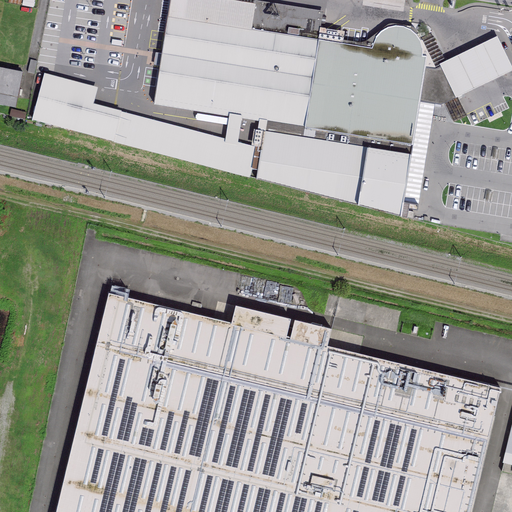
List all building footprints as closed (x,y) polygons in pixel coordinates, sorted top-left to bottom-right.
[(319,15),(218,0),(168,0),(159,62),(153,104),(266,120),(267,111),(303,117),(315,39),(319,15)] [(315,39),(303,117),(303,129),(410,147),(417,101),(422,66),(423,60),(419,59),(419,54),(419,48),(416,43),(413,38),(410,34),(405,31),(401,30),(394,29),(389,29),(385,30),(381,32),(377,36),(374,40),(372,45),(371,50),(315,39)] [(422,66),(417,101),(444,106),(511,72),(511,66),(498,37),(440,66),(436,68),(422,66)] [(20,74),(0,69),(0,107),(12,110),(20,74)] [(65,80),(42,74),(29,123),(112,144),(120,113),(124,96),(65,80)] [(120,113),(112,144),(246,178),(254,148),(120,113)] [(407,156),(263,131),(254,180),(396,218),(407,156)] [(471,511),(501,387),(329,347),(332,327),(236,304),(231,324),(109,294),(56,511),(471,511)]
